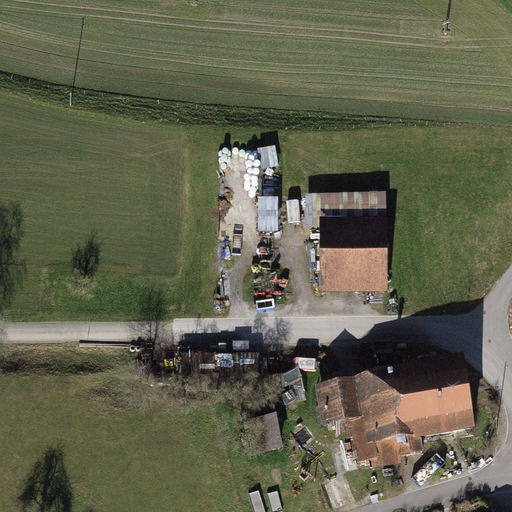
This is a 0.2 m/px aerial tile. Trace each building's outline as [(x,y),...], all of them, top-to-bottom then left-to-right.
[(325,203),(325,223),(370,223),(370,203),(325,203)] [(325,223),(325,277),(383,277),(383,223),(370,223),(325,223)] [(258,359),(186,359),(186,384),(258,384),(258,359)] [(421,437),(473,430),(464,368),(415,375),(415,369),(407,370),(407,376),(321,389),(326,424),(351,421),(358,463),(421,454),(421,437)] [(271,379),(277,407),(306,400),(300,372),(271,379)] [(251,453),(277,451),(274,420),(248,422),(251,453)] [(336,478),(324,483),(334,509),(346,504),(336,478)]
